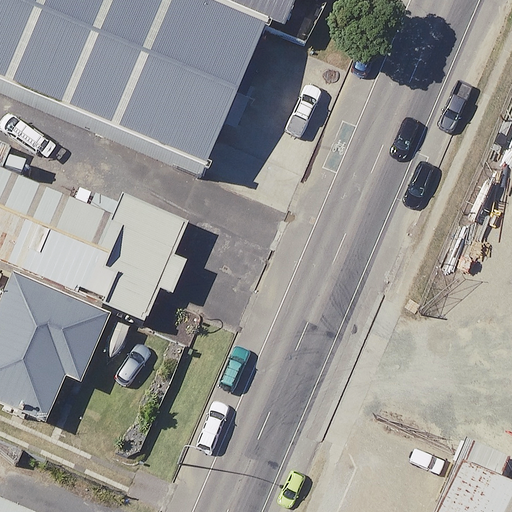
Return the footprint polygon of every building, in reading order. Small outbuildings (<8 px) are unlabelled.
[(136,46),(23,0),(13,0),(0,33),(0,119),(90,157),(136,46)] [(73,0),(44,0),(69,11),(73,0)] [(192,1),(178,30),(215,48),(229,19),(192,1)] [(86,248),(0,208),(0,317),(46,337),(86,248)] [(44,351),(0,333),(0,456),(0,457),(44,351)] [(511,511),(414,474),(398,511),(511,511)]
